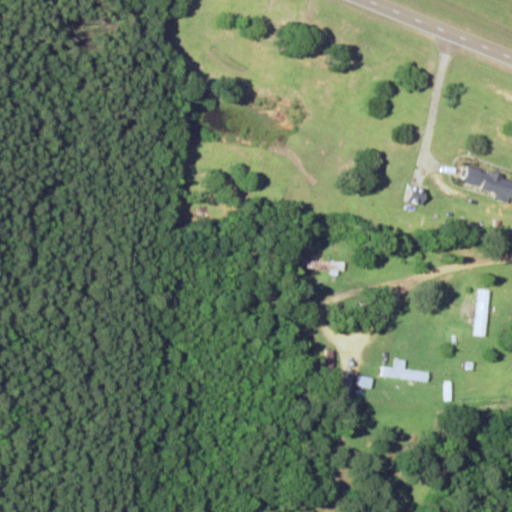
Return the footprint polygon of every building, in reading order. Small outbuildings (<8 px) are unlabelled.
[(464,182),(498,193),(496,199),(511,204),(511,201),(511,188),(510,188),(511,180),(511,177),(469,165),(464,182)] [(426,206),(431,190),(412,184),(407,200),(426,206)] [(308,269),(345,271),(345,261),(309,260),(308,269)] [(490,290),(479,290),(478,336),(488,336),(490,290)] [(428,382),(430,372),(405,369),(406,361),(397,359),(396,368),(384,366),(382,376),(428,382)] [(358,386),(371,389),(374,378),(360,375),(358,386)]
